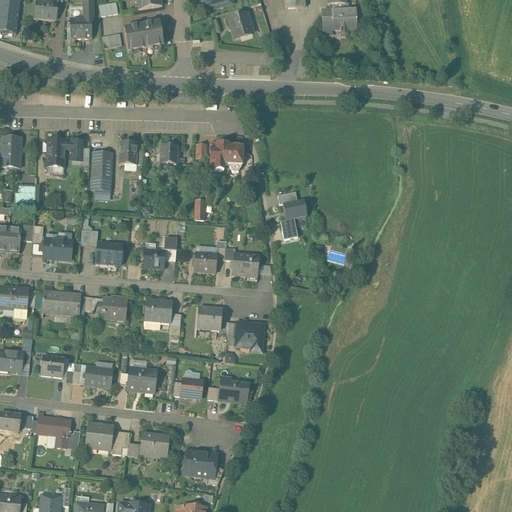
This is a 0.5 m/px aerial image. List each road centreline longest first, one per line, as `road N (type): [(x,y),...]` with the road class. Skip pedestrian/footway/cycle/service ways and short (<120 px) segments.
road 1 (secondary): [(185,85),(368,92),(511,115)]
road 2 (residential): [(0,273),(221,290),(250,305)]
road 3 (residential): [(234,117),(0,109)]
road 4 (residential): [(217,436),(183,420),(0,399)]
road 5 (secondary): [(0,54),(108,79),(185,85)]
